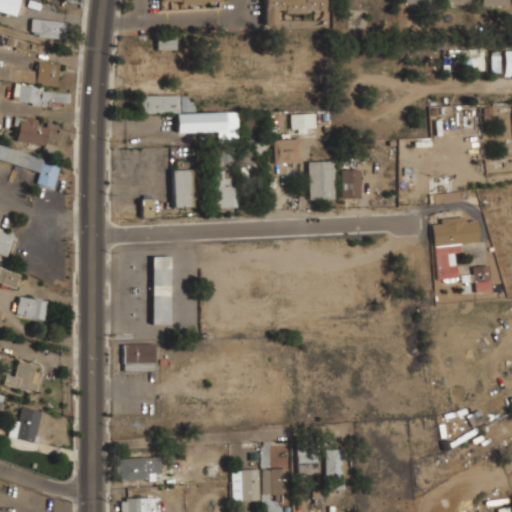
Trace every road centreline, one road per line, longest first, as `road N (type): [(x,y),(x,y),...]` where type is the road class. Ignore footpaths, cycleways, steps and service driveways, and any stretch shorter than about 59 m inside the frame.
road 1 (secondary): [(98,511),(99,137),(111,0)]
road 2 (secondary): [(96,0),(85,188),(85,511)]
road 3 (residential): [(409,229),(354,222),(98,237)]
